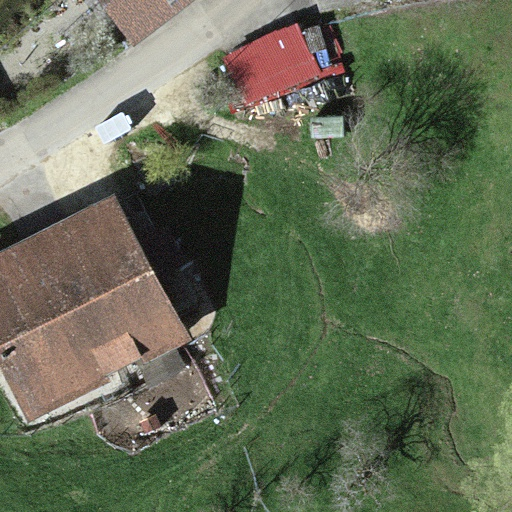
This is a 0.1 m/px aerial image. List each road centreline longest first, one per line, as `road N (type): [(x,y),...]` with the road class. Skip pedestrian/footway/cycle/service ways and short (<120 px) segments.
road 1 (residential): [(0,155),(205,26)]
road 2 (track): [(205,26),(337,0)]
